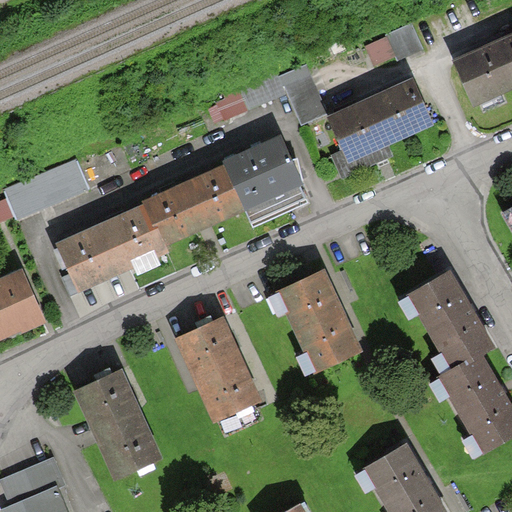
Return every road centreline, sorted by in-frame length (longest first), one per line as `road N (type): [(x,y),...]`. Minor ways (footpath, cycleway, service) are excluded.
road 1 (residential): [(0,388),(79,336),(427,179)]
road 2 (residential): [(511,329),(427,179)]
